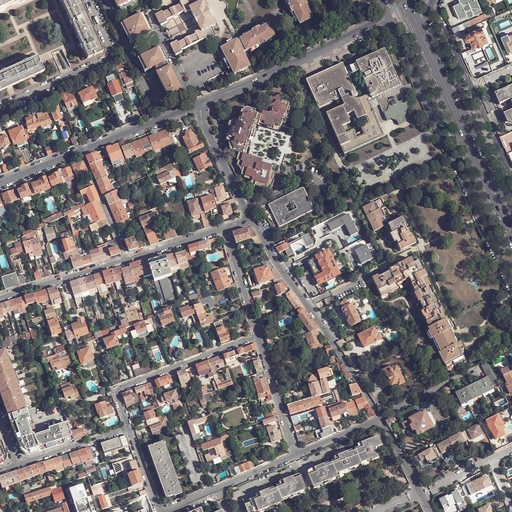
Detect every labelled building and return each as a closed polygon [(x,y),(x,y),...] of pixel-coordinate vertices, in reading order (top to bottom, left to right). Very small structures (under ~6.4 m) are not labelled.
[(0,0),(0,10),(19,2),(18,0),(0,0)] [(60,0),(66,12),(79,5),(76,0),(60,0)] [(115,0),(116,2),(118,1),(121,6),(119,7),(119,8),(121,7),(135,0),(115,0)] [(138,1),(137,0),(135,0),(121,7),(121,10),(138,1)] [(161,25),(162,25),(168,22),(167,20),(173,17),(173,18),(179,14),(185,11),(186,13),(191,10),(194,16),(194,17),(197,23),(198,23),(200,29),(195,32),(196,34),(190,37),(184,39),(184,40),(178,43),(177,41),(171,44),(176,55),(183,52),(182,50),(186,48),(206,38),(207,40),(217,36),(213,27),(217,25),(213,18),(214,18),(212,16),(212,14),(210,11),(209,9),(208,7),(207,7),(204,1),(200,3),(198,0),(184,0),(180,2),(181,4),(164,13),(163,11),(156,15),(161,25)] [(287,0),(290,5),(291,5),(292,6),(291,6),(290,8),(291,9),(293,10),(293,9),(294,11),(293,11),(298,21),(300,24),(312,18),(311,15),(306,5),(305,5),(304,4),(305,4),(306,2),(305,1),(304,0),(303,1),(302,0),(287,0)] [(459,0),(461,2),(455,5),(461,17),(461,19),(467,16),(468,18),(483,12),(477,0),(459,0)] [(91,32),(79,5),(66,12),(87,59),(101,53),(91,32)] [(458,19),(461,17),(455,5),(452,6),(458,19)] [(154,32),(144,13),(121,24),(131,43),(140,38),(139,37),(143,35),(144,36),(154,32)] [(244,38),(240,39),(246,51),(250,50),(260,45),(259,44),(261,44),(263,45),(264,44),(264,43),(264,42),(265,41),(266,42),(271,39),(275,37),(269,25),(265,27),(259,30),(260,30),(258,31),(258,30),(257,30),(255,31),(255,32),(255,33),(254,33),(244,38)] [(483,27),(477,30),(477,29),(476,29),(475,29),(474,29),(473,30),(473,31),(473,32),(465,35),(468,41),(471,40),(474,47),(489,41),(483,27)] [(246,51),(240,39),(238,40),(237,41),(243,53),(245,52),(246,51)] [(243,53),(237,41),(234,43),(228,46),(221,49),(226,59),(231,69),(234,75),(246,69),(245,69),(244,66),(248,64),(243,53)] [(169,99),(183,92),(171,68),(168,70),(165,63),(168,61),(161,47),(160,48),(139,59),(145,72),(155,67),(159,74),(157,75),(169,99)] [(388,101),(386,98),(384,93),(400,86),(384,50),(355,62),(356,64),(352,65),(348,67),(345,69),(342,63),(306,79),(318,107),(340,98),(344,106),(326,114),(344,154),(385,136),(372,108),(374,107),(377,105),(380,104),(387,120),(393,117),(396,119),(398,125),(407,121),(404,115),(405,112),(411,109),(407,101),(403,103),(397,101),(396,97),(390,100),(388,101)] [(0,75),(0,91),(9,87),(33,77),(43,72),(37,59),(0,75)] [(128,71),(130,70),(126,62),(123,63),(118,66),(115,68),(117,72),(119,71),(120,74),(128,71)] [(127,88),(134,85),(128,71),(120,74),(119,74),(123,85),(126,84),(127,88)] [(121,93),(122,93),(117,80),(116,81),(114,75),(106,78),(109,84),(108,84),(113,97),(114,96),(116,103),(124,100),(121,93)] [(98,76),(91,80),(93,84),(97,83),(100,82),(100,81),(99,79),(98,76)] [(511,122),(511,85),(497,92),(496,96),(499,104),(511,99),(511,100),(511,102),(511,103),(511,109),(503,113),(507,122),(511,123),(511,122)] [(79,94),(84,104),(92,100),(92,101),(98,98),(92,87),(79,94)] [(61,95),(67,109),(78,104),(71,90),(69,91),(70,93),(71,93),(72,95),(67,98),(64,93),(61,95)] [(282,101),(279,95),(273,98),(269,100),(272,105),(268,107),(270,110),(269,113),(263,111),(262,115),(255,113),(252,112),(252,110),(248,108),(242,111),(240,117),(242,117),(241,119),(240,119),(238,118),(231,122),(233,126),(230,134),(228,133),(227,137),(226,140),(230,141),(229,145),(231,146),(230,147),(229,147),(231,150),(239,152),(241,153),(246,154),(248,147),(251,148),(252,144),(251,144),(253,137),(254,137),(256,130),(254,129),(256,124),(258,125),(260,121),(265,122),(264,124),(274,127),(276,121),(285,123),(287,119),(288,115),(286,114),(288,106),(289,103),(282,101)] [(50,109),(55,121),(62,118),(57,106),(50,109)] [(38,119),(42,127),(52,123),(48,115),(38,119)] [(24,126),(26,130),(28,129),(32,128),(33,128),(40,125),(37,120),(35,121),(34,116),(26,119),(26,120),(27,123),(27,124),(24,126)] [(248,147),(246,154),(249,156),(251,155),(252,156),(263,160),(262,162),(268,164),(272,166),(272,165),(273,164),(274,163),(283,166),(284,163),(285,160),(288,161),(288,162),(290,163),(292,155),(294,149),(299,135),(290,132),(292,126),(285,123),(276,121),(274,127),(264,124),(265,122),(260,121),(258,125),(256,124),(254,129),(256,130),(254,137),(253,137),(251,144),(252,144),(251,148),(248,147)] [(27,139),(29,137),(26,131),(24,132),(22,127),(21,127),(17,129),(9,132),(14,144),(17,143),(18,147),(26,144),(24,140),(27,139)] [(166,130),(158,133),(162,144),(169,141),(170,144),(172,144),(166,130)] [(188,148),(190,153),(204,147),(202,142),(198,143),(193,133),(192,133),(191,131),(190,130),(186,132),(185,137),(184,138),(185,141),(187,144),(189,148),(188,148)] [(0,133),(0,146),(1,148),(3,148),(4,149),(8,148),(7,146),(10,145),(6,136),(5,136),(4,132),(0,133)] [(511,132),(503,136),(507,147),(511,145),(511,132)] [(149,137),(154,151),(156,150),(155,146),(162,144),(158,133),(149,137)] [(153,151),(154,151),(149,137),(140,140),(144,150),(151,148),(153,151)] [(140,140),(132,144),(138,159),(139,158),(138,157),(139,157),(137,153),(144,150),(140,140)] [(114,166),(114,168),(126,163),(118,144),(107,149),(110,157),(113,165),(114,166)] [(126,158),(135,155),(131,144),(122,148),(126,158)] [(87,157),(90,165),(100,160),(98,156),(97,153),(87,157)] [(246,154),(241,153),(239,160),(237,165),(239,166),(244,167),(242,172),(241,174),(245,176),(253,178),(252,180),(251,184),(255,185),(260,187),(261,183),(268,185),(272,186),(274,180),(272,179),(270,179),(271,175),(270,175),(271,170),(267,169),(268,164),(262,162),(263,160),(252,156),(251,155),(249,156),(246,154)] [(205,154),(194,159),(200,171),(212,166),(209,160),(208,161),(205,154)] [(90,165),(94,173),(104,168),(100,160),(90,165)] [(88,172),(83,162),(73,165),(78,177),(88,172)] [(158,170),(155,171),(159,177),(157,178),(161,185),(177,176),(176,172),(174,168),(174,166),(173,162),(170,164),(162,168),(158,170)] [(61,167),(58,168),(60,172),(63,182),(64,183),(66,182),(67,184),(71,182),(70,180),(75,178),(74,175),(73,176),(70,168),(63,171),(61,167)] [(94,173),(97,180),(107,176),(104,168),(94,173)] [(53,177),(47,179),(49,185),(52,183),(53,186),(52,187),(53,191),(60,188),(59,184),(63,182),(60,172),(53,175),(53,177)] [(134,182),(145,176),(144,175),(144,174),(132,179),(134,182)] [(97,180),(100,189),(111,184),(107,176),(97,180)] [(126,186),(134,182),(132,179),(131,176),(123,179),(123,180),(120,182),(122,188),(126,186)] [(28,186),(32,195),(32,196),(33,195),(42,192),(45,191),(50,189),(49,185),(47,179),(46,178),(41,180),(41,181),(28,186)] [(90,183),(79,188),(81,192),(94,186),(93,184),(90,183)] [(18,184),(14,185),(17,191),(19,190),(22,199),(32,195),(28,186),(28,185),(22,187),(23,189),(20,190),(18,184)] [(104,197),(106,196),(114,192),(113,189),(111,184),(100,189),(104,197)] [(81,192),(82,195),(87,193),(91,203),(98,200),(100,199),(94,186),(81,192)] [(217,197),(215,198),(217,204),(220,203),(219,201),(226,199),(225,193),(224,194),(222,187),(223,186),(215,188),(217,197)] [(280,227),(281,227),(314,210),(314,208),(304,188),(304,187),(303,187),(302,187),(269,204),(268,204),(268,205),(279,226),(280,227)] [(2,195),(6,204),(17,200),(13,190),(2,195)] [(106,196),(110,205),(121,200),(119,195),(117,190),(114,192),(106,196)] [(201,199),(205,212),(211,210),(210,209),(216,207),(212,195),(201,199)] [(74,208),(74,209),(75,211),(84,207),(86,206),(84,199),(82,200),(83,203),(74,208)] [(202,218),(205,228),(208,227),(206,220),(201,204),(199,204),(197,199),(194,200),(191,201),(188,201),(192,216),(193,216),(201,213),(202,216),(202,218)] [(235,202),(233,199),(224,202),(225,204),(219,206),(222,216),(232,213),(229,204),(235,202)] [(98,200),(91,203),(87,205),(90,213),(91,215),(102,210),(98,200)] [(110,205),(114,214),(125,209),(121,200),(110,205)] [(370,223),(374,231),(385,226),(384,222),(388,220),(386,216),(382,208),(379,203),(375,205),(374,202),(363,207),(366,215),(370,223)] [(118,223),(124,220),(129,219),(125,209),(114,214),(118,223)] [(106,218),(102,210),(91,215),(94,223),(97,222),(106,218)] [(147,216),(149,222),(159,218),(158,216),(160,215),(159,211),(147,216)] [(61,212),(43,220),(44,222),(46,226),(63,217),(61,212)] [(348,214),(328,224),(332,232),(346,225),(352,236),(358,233),(348,214)] [(150,245),(158,242),(149,222),(147,216),(133,221),(135,225),(137,229),(142,226),(150,245)] [(108,224),(106,218),(97,222),(100,228),(108,224)] [(414,237),(412,233),(411,234),(407,226),(408,225),(406,222),(404,223),(401,218),(390,223),(392,229),(391,229),(391,230),(392,233),(395,238),(397,237),(399,240),(397,241),(399,244),(401,244),(403,249),(414,244),(411,238),(414,237)] [(44,222),(32,229),(33,232),(37,230),(46,226),(44,222)] [(97,222),(94,223),(89,225),(91,228),(92,231),(100,228),(97,222)] [(163,229),(166,240),(168,240),(178,237),(175,231),(173,226),(163,229)] [(233,232),(236,243),(251,238),(257,236),(252,226),(233,232)] [(44,229),(46,235),(55,233),(53,227),(44,229)] [(395,238),(392,233),(390,234),(395,242),(397,241),(399,240),(397,237),(395,238)] [(257,236),(251,238),(252,242),(257,246),(260,246),(261,246),(262,245),(259,239),(257,236)] [(15,237),(6,241),(7,245),(16,240),(15,237)] [(16,248),(9,251),(11,256),(26,251),(23,241),(23,240),(22,237),(19,239),(20,242),(15,244),(16,248)] [(130,251),(147,246),(144,239),(138,241),(137,237),(134,238),(125,241),(130,251)] [(39,238),(31,241),(35,255),(40,253),(39,250),(42,249),(39,238)] [(66,253),(76,250),(72,238),(63,241),(66,252),(66,253)] [(276,248),(279,253),(289,247),(286,240),(281,242),(283,245),(276,248)] [(23,241),(26,251),(27,254),(29,253),(31,257),(35,256),(35,255),(31,241),(24,243),(24,241),(23,241)] [(189,253),(200,250),(211,246),(210,243),(208,244),(207,241),(187,247),(188,250),(189,253)] [(97,247),(98,249),(100,253),(102,260),(112,257),(109,250),(106,243),(97,247)] [(366,245),(355,250),(362,265),(373,259),(366,245)] [(109,250),(112,257),(121,254),(119,247),(112,249),(109,250)] [(80,253),(79,249),(76,250),(66,253),(67,257),(71,256),(72,258),(80,255),(80,253)] [(98,249),(89,252),(89,253),(90,256),(93,263),(102,260),(100,253),(98,249)] [(184,251),(187,260),(197,256),(200,250),(189,253),(188,250),(186,251),(184,251)] [(179,265),(188,262),(188,261),(187,260),(184,251),(177,253),(175,254),(179,265)] [(326,252),(316,257),(319,262),(322,268),(318,270),(321,275),(315,277),(319,284),(337,276),(334,270),(337,268),(328,251),(326,252)] [(166,255),(171,270),(174,269),(175,270),(180,269),(180,268),(179,265),(175,254),(170,256),(170,254),(168,255),(166,255)] [(72,258),(75,268),(84,266),(81,258),(80,255),(72,258)] [(152,273),(155,281),(158,280),(172,275),(171,270),(166,255),(156,258),(158,264),(156,265),(154,259),(152,260),(148,261),(152,272),(152,273)] [(93,263),(90,256),(81,258),(84,266),(93,263)] [(401,280),(402,282),(405,280),(405,279),(404,277),(408,275),(410,277),(410,278),(411,277),(414,283),(413,283),(416,289),(414,290),(415,293),(416,292),(418,298),(417,298),(419,301),(434,294),(430,286),(431,285),(429,282),(427,282),(425,277),(426,277),(423,271),(425,270),(420,260),(414,263),(412,264),(410,258),(395,266),(396,269),(394,269),(399,281),(401,280)] [(143,274),(152,272),(148,261),(148,259),(142,260),(139,261),(143,274)] [(134,277),(143,274),(139,261),(133,263),(130,264),(130,267),(134,277)] [(221,262),(211,265),(213,271),(221,268),(220,265),(222,265),(221,262)] [(135,282),(134,277),(130,267),(130,264),(124,266),(121,267),(122,270),(124,279),(126,286),(128,289),(137,287),(136,283),(136,282),(135,282)] [(267,266),(264,267),(263,267),(263,269),(262,270),(255,272),(255,270),(254,270),(257,277),(257,276),(258,276),(260,282),(265,280),(266,283),(266,282),(273,279),(271,274),(270,269),(268,270),(267,266)] [(122,270),(121,267),(114,269),(112,270),(115,282),(124,279),(122,270)] [(212,273),(215,282),(228,277),(224,268),(212,273)] [(399,281),(394,269),(391,271),(379,277),(373,280),(372,278),(368,280),(371,284),(375,282),(381,295),(386,292),(386,291),(391,289),(398,286),(397,284),(396,282),(399,281)] [(115,282),(112,270),(106,272),(103,272),(107,285),(115,282)] [(109,291),(107,285),(103,272),(97,274),(94,275),(98,287),(99,292),(100,294),(109,291)] [(2,277),(6,289),(20,285),(17,276),(16,273),(2,277)] [(24,275),(17,276),(20,285),(27,283),(24,275)] [(98,287),(94,275),(88,277),(85,278),(89,290),(98,287)] [(155,281),(162,306),(180,301),(172,275),(158,280),(155,281)] [(285,282),(281,276),(273,279),(275,285),(285,282)] [(218,291),(231,286),(231,285),(228,277),(215,282),(218,291)] [(89,290),(85,278),(81,279),(78,280),(81,292),(89,290)] [(74,295),(81,292),(78,280),(73,282),(71,282),(73,292),(74,295)] [(275,285),(278,295),(280,294),(281,294),(284,293),(285,293),(283,286),(284,285),(288,290),(290,289),(288,286),(285,282),(275,285)] [(399,288),(398,286),(391,289),(386,291),(386,292),(381,295),(382,296),(399,288)] [(62,302),(57,287),(52,288),(48,290),(51,300),(52,302),(53,305),(62,302)] [(51,300),(48,290),(41,292),(37,293),(38,297),(39,297),(41,303),(51,300)] [(278,295),(275,296),(276,299),(282,297),(283,299),(286,297),(295,309),(303,307),(291,291),(285,293),(284,293),(281,294),(280,294),(278,295)] [(189,298),(190,299),(191,303),(193,302),(196,301),(200,300),(198,294),(197,292),(189,294),(190,298),(189,298)] [(434,294),(419,301),(421,305),(423,304),(426,309),(424,310),(423,311),(431,327),(444,321),(443,318),(445,317),(444,314),(445,313),(442,308),(441,308),(440,305),(437,306),(436,304),(437,303),(435,298),(437,297),(435,293),(434,294)] [(37,302),(35,294),(30,295),(25,297),(28,306),(29,309),(31,309),(30,304),(37,302)] [(216,308),(211,295),(205,298),(200,300),(196,301),(198,304),(194,306),(197,313),(197,314),(204,312),(205,311),(203,306),(208,304),(210,309),(216,308)] [(328,306),(337,302),(334,297),(331,296),(324,300),(328,306)] [(15,315),(19,314),(18,309),(15,300),(13,300),(10,301),(13,311),(14,314),(15,315)] [(132,303),(134,311),(135,315),(144,312),(141,300),(132,303)] [(356,309),(354,303),(349,306),(347,301),(341,304),(343,309),(342,310),(344,314),(345,313),(349,321),(348,322),(350,325),(351,325),(352,326),(360,322),(355,310),(356,309)] [(189,306),(180,309),(181,312),(182,315),(183,318),(192,315),(197,313),(194,306),(191,307),(191,309),(190,309),(190,308),(189,306)] [(159,315),(152,318),(154,323),(156,329),(175,321),(170,307),(164,310),(165,313),(159,315)] [(319,329),(305,311),(304,312),(303,310),(302,308),(298,312),(300,315),(298,316),(306,327),(300,331),(302,335),(312,332),(317,330),(319,329)] [(48,320),(56,317),(54,309),(45,311),(48,320)] [(427,322),(429,328),(431,327),(423,311),(421,311),(424,317),(425,317),(427,322)] [(204,312),(197,314),(200,321),(202,326),(213,322),(211,315),(206,317),(204,312)] [(138,323),(134,325),(136,330),(131,332),(133,338),(138,336),(138,335),(148,331),(149,332),(154,331),(152,324),(154,323),(152,318),(147,320),(138,323)] [(53,336),(61,333),(57,319),(48,322),(49,325),(50,329),(53,336)] [(71,325),(76,338),(88,334),(83,319),(78,320),(79,323),(71,325)] [(119,327),(120,330),(126,328),(129,327),(127,319),(121,321),(122,325),(122,326),(119,327)] [(429,328),(427,329),(429,331),(432,339),(430,340),(429,340),(431,344),(434,342),(448,369),(455,366),(456,365),(461,362),(466,360),(463,354),(461,351),(462,350),(464,350),(460,343),(458,344),(455,345),(448,331),(451,329),(452,328),(449,322),(448,322),(446,319),(444,321),(431,327),(429,328)] [(215,323),(214,323),(221,342),(230,339),(227,332),(226,332),(222,320),(215,323)] [(109,328),(111,333),(112,333),(120,330),(119,327),(118,324),(109,328)] [(76,338),(71,325),(64,327),(69,340),(76,338)] [(358,335),(364,348),(382,339),(381,339),(382,337),(381,334),(379,334),(378,334),(374,327),(358,335)] [(116,336),(116,337),(118,336),(128,332),(126,328),(120,330),(112,333),(113,337),(116,336)] [(455,345),(458,344),(455,338),(456,337),(455,336),(454,336),(451,329),(448,331),(455,345)] [(317,330),(312,332),(313,336),(311,337),(312,339),(313,338),(314,343),(316,349),(319,348),(323,346),(318,333),(317,330)] [(312,332),(302,335),(299,336),(300,339),(306,337),(310,350),(316,349),(314,343),(313,338),(312,339),(311,337),(313,336),(312,332)] [(107,349),(119,345),(116,337),(116,336),(113,337),(112,333),(111,333),(103,337),(97,339),(98,342),(104,340),(107,349)] [(344,347),(340,340),(336,342),(341,349),(344,347)] [(255,343),(247,346),(249,351),(254,349),(255,352),(257,351),(256,349),(255,343)] [(334,351),(330,345),(325,346),(327,353),(333,352),(334,351)] [(90,347),(77,352),(80,359),(82,365),(83,365),(84,367),(86,367),(89,367),(96,364),(90,347)] [(196,347),(190,350),(192,356),(199,354),(196,347)] [(242,348),(224,355),(227,364),(237,360),(235,356),(239,355),(244,353),(242,348)] [(28,410),(7,349),(4,350),(0,351),(0,391),(9,416),(27,410),(28,410)] [(190,350),(189,349),(180,352),(183,360),(188,358),(192,356),(190,350)] [(61,358),(59,353),(48,358),(45,358),(47,364),(51,376),(54,375),(52,369),(56,367),(61,365),(62,369),(70,367),(70,360),(68,355),(61,358)] [(213,375),(216,374),(213,366),(224,362),(222,356),(208,361),(210,367),(213,375)] [(258,356),(252,358),(257,374),(263,371),(261,365),(258,356)] [(210,367),(208,361),(196,366),(200,376),(209,373),(211,377),(214,376),(213,375),(210,367)] [(482,365),(488,377),(456,393),(461,403),(494,387),(493,386),(499,384),(489,362),(482,365)] [(133,366),(137,377),(143,375),(141,367),(139,364),(136,365),(133,366)] [(150,364),(141,367),(143,375),(153,371),(150,364)] [(345,367),(343,364),(339,365),(344,374),(349,372),(345,367)] [(392,369),(391,366),(382,371),(383,373),(384,373),(392,387),(398,384),(398,385),(404,382),(404,381),(404,380),(404,378),(403,377),(401,376),(396,367),(392,369)] [(320,379),(326,377),(332,375),(329,368),(318,371),(318,372),(320,379)] [(502,371),(501,371),(508,383),(506,384),(510,391),(511,389),(511,371),(510,373),(507,368),(503,370),(502,371)] [(186,369),(177,372),(180,381),(181,384),(182,387),(192,384),(190,378),(188,379),(186,369)] [(255,385),(258,396),(259,395),(270,391),(263,371),(257,374),(256,374),(249,377),(250,380),(253,379),(255,385)] [(320,381),(326,379),(326,377),(320,379),(318,372),(312,374),(308,381),(308,382),(309,385),(318,382),(320,381)] [(173,382),(170,375),(155,381),(158,388),(163,386),(162,384),(167,382),(168,384),(173,382)] [(219,389),(232,383),(231,379),(218,383),(217,381),(216,382),(219,389)] [(330,392),(326,379),(320,381),(324,394),(330,392)] [(151,382),(146,384),(150,393),(151,396),(156,395),(151,382)] [(322,394),(318,382),(309,385),(308,385),(312,397),(319,395),(322,394)] [(75,395),(75,397),(80,396),(77,389),(73,390),(70,383),(61,386),(65,398),(71,396),(75,395)] [(145,390),(146,394),(150,393),(146,384),(135,389),(137,393),(145,390)] [(362,392),(356,384),(350,386),(349,386),(352,395),(362,392)] [(203,394),(203,395),(209,393),(206,385),(200,387),(203,394)] [(203,395),(203,394),(200,387),(196,389),(198,396),(199,396),(201,403),(202,403),(203,408),(207,406),(206,402),(205,401),(204,397),(203,395)] [(494,389),(494,387),(461,403),(462,405),(489,392),(494,389)] [(130,390),(122,393),(126,403),(127,407),(140,401),(138,397),(137,395),(134,396),(132,390),(130,390)] [(175,390),(163,394),(161,398),(162,402),(167,401),(172,403),(175,411),(182,409),(175,390)] [(203,395),(204,397),(205,401),(208,400),(207,397),(213,395),(213,394),(218,392),(217,390),(216,390),(209,393),(203,395)] [(262,404),(273,400),(270,391),(259,395),(262,404)] [(320,396),(319,395),(312,397),(287,405),(290,414),(323,404),(320,396)] [(375,415),(364,397),(355,400),(358,409),(364,406),(367,412),(369,416),(370,418),(375,415)] [(106,401),(95,405),(98,414),(99,413),(101,418),(114,413),(111,406),(108,407),(106,401)] [(353,401),(345,403),(348,411),(349,415),(358,412),(353,401)] [(153,410),(156,409),(153,403),(153,402),(151,402),(151,403),(149,404),(150,407),(143,409),(144,413),(153,410)] [(345,403),(336,406),(340,414),(348,411),(345,403)] [(332,408),(330,405),(327,406),(329,409),(331,415),(332,417),(340,414),(336,406),(332,408)] [(327,416),(324,407),(316,409),(319,419),(327,416)] [(266,419),(277,415),(275,408),(271,409),(272,412),(265,414),(266,419)] [(21,444),(19,444),(21,451),(23,453),(25,455),(28,455),(31,455),(31,454),(31,453),(64,441),(64,443),(68,442),(74,440),(71,432),(69,426),(68,422),(64,423),(46,429),(48,433),(33,438),(31,433),(27,420),(30,419),(29,416),(27,410),(9,416),(11,421),(12,423),(14,423),(21,444)] [(156,418),(153,410),(144,413),(147,422),(156,418)] [(433,426),(431,422),(431,421),(431,419),(430,417),(428,416),(425,411),(402,423),(405,429),(410,426),(413,431),(416,429),(418,434),(419,434),(422,433),(424,431),(425,430),(428,429),(433,426)] [(498,414),(487,421),(489,425),(488,425),(491,431),(492,431),(496,439),(505,435),(503,431),(501,427),(504,425),(498,414)] [(27,420),(31,433),(36,431),(31,415),(29,416),(30,419),(27,420)] [(279,420),(277,415),(266,419),(262,420),(263,424),(264,425),(279,420)] [(9,416),(19,444),(21,444),(14,423),(12,423),(11,421),(9,416)] [(75,420),(73,416),(66,418),(68,422),(69,426),(72,424),(71,421),(75,420)] [(160,421),(164,431),(171,428),(166,416),(159,419),(160,421)] [(330,426),(327,416),(319,419),(322,428),(330,426)] [(392,417),(386,420),(388,425),(395,421),(393,416),(392,417)] [(190,421),(188,422),(192,435),(196,434),(193,425),(191,421),(191,420),(190,420),(190,421)] [(156,422),(149,425),(153,435),(164,431),(160,421),(156,422)] [(477,424),(464,431),(468,440),(469,441),(473,440),(472,438),(476,436),(477,438),(482,435),(477,424)] [(271,442),(280,440),(278,434),(280,433),(279,431),(278,432),(278,431),(277,432),(276,426),(267,428),(271,442)] [(330,435),(334,433),(333,430),(331,426),(317,432),(319,436),(329,433),(330,435)] [(74,440),(75,442),(87,438),(83,428),(71,432),(74,440)] [(464,442),(468,440),(464,431),(460,433),(460,432),(448,438),(449,439),(437,445),(437,443),(434,445),(434,446),(438,454),(441,453),(440,450),(446,448),(447,451),(453,448),(453,447),(459,444),(457,441),(462,438),(464,442)] [(219,441),(230,437),(229,433),(218,437),(217,438),(219,441)] [(182,434),(175,436),(192,483),(199,481),(182,434)] [(126,435),(120,437),(122,443),(129,441),(126,435)] [(120,437),(118,438),(121,446),(112,449),(113,451),(111,455),(117,452),(116,449),(123,447),(120,437)] [(311,472),(308,474),(312,486),(323,482),(324,485),(326,484),(324,481),(333,477),(337,476),(336,473),(346,469),(348,473),(350,472),(348,468),(357,465),(360,463),(359,461),(366,458),(367,459),(370,458),(371,460),(371,461),(378,458),(376,451),(374,447),(381,445),(379,439),(376,440),(375,437),(369,440),(359,444),(357,444),(358,447),(354,449),(355,451),(352,453),(351,450),(345,452),(335,456),(333,457),(334,460),(331,461),(332,464),(328,465),(327,463),(322,465),(312,469),(310,470),(311,472)] [(121,446),(118,438),(112,439),(101,443),(106,456),(111,455),(113,451),(112,449),(121,446)] [(164,441),(149,447),(152,454),(153,457),(157,470),(159,473),(167,497),(175,494),(182,492),(164,441)] [(208,448),(209,453),(211,458),(220,454),(221,457),(226,455),(221,443),(208,448)] [(438,454),(434,446),(415,456),(417,462),(418,461),(421,466),(428,463),(428,462),(436,458),(436,459),(440,457),(438,454)] [(87,448),(78,451),(82,461),(82,462),(83,462),(86,461),(87,465),(93,462),(92,459),(93,459),(89,447),(87,448)] [(78,451),(70,453),(73,464),(77,463),(78,465),(83,463),(83,462),(82,462),(82,461),(78,451)] [(61,456),(65,467),(73,464),(70,453),(67,454),(61,456)] [(47,461),(43,462),(47,472),(55,469),(56,471),(65,468),(65,467),(61,456),(55,458),(56,459),(53,460),(53,459),(47,461)] [(132,473),(139,470),(135,460),(130,462),(129,458),(112,464),(116,474),(122,471),(124,476),(125,475),(132,473)] [(235,475),(253,468),(252,467),(250,461),(237,466),(235,467),(237,472),(235,473),(235,474),(235,475)] [(37,464),(30,466),(33,477),(40,475),(37,464)] [(85,469),(86,472),(87,474),(96,470),(95,465),(85,469)] [(24,469),(27,479),(33,477),(30,466),(27,468),(24,469)] [(17,471),(17,473),(20,481),(27,479),(24,469),(17,471)] [(139,470),(132,473),(125,475),(128,485),(132,484),(133,486),(138,484),(143,482),(139,470)] [(0,476),(0,479),(2,487),(20,481),(17,473),(14,472),(7,474),(0,476)] [(297,475),(291,477),(287,479),(280,481),(279,482),(280,485),(276,486),(277,489),(274,490),(273,488),(267,490),(257,494),(255,495),(256,497),(249,500),(250,503),(245,505),(247,511),(250,511),(251,511),(258,511),(268,506),(269,510),(271,509),(270,506),(274,504),(279,502),(282,501),(281,498),(291,494),(293,497),(295,497),(293,493),(302,490),(306,488),(301,476),(298,478),(297,475)] [(476,493),(490,487),(488,484),(490,483),(488,478),(485,477),(471,483),(476,493)] [(95,498),(99,497),(104,495),(100,483),(91,486),(95,498)] [(52,487),(51,488),(53,495),(55,502),(65,499),(60,485),(54,487),(52,488),(52,487)] [(147,511),(147,510),(139,511),(122,511),(118,511),(91,511),(90,508),(83,485),(70,489),(74,502),(76,501),(79,511),(147,511)] [(462,487),(467,497),(469,496),(468,494),(470,493),(467,485),(462,487)] [(41,493),(42,498),(50,496),(51,495),(49,488),(41,491),(42,493),(41,493)] [(33,496),(35,500),(42,498),(41,493),(42,493),(41,491),(37,492),(37,494),(33,496)] [(25,496),(27,503),(35,500),(33,496),(37,494),(37,492),(32,494),(25,496)] [(457,511),(458,511),(460,511),(465,510),(459,492),(440,499),(444,511),(457,511)] [(99,497),(103,508),(106,507),(108,507),(104,495),(99,497)]
